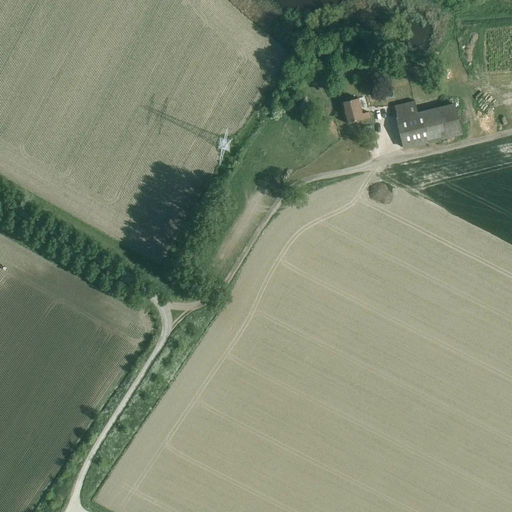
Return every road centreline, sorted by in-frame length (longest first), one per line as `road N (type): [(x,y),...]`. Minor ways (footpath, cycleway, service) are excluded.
road 1 (unclassified): [(71,507),(99,441),(165,337),(165,315),(135,284),(0,200)]
road 2 (track): [(160,305),(201,305),(213,297),(280,201),(306,180),(511,134)]
